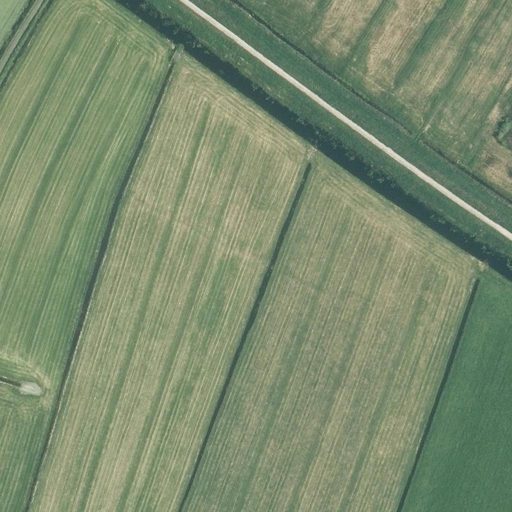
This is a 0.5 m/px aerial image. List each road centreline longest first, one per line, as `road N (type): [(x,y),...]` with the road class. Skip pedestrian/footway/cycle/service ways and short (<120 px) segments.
road 1 (track): [(183,0),(511,235)]
road 2 (track): [(209,0),(410,150)]
